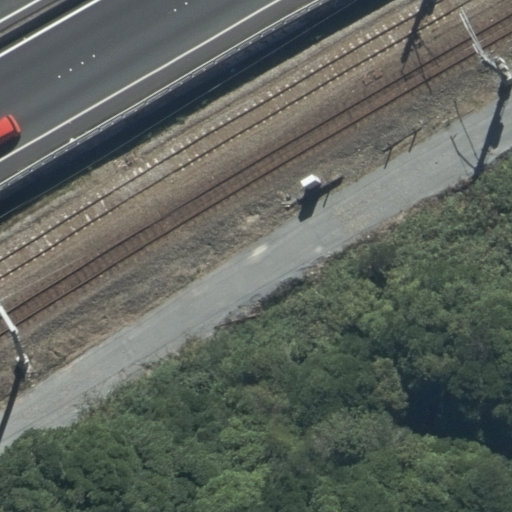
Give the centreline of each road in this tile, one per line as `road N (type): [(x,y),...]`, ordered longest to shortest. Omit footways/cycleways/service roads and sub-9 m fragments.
road 1 (track): [(511,121),(0,444)]
road 2 (trunk): [(196,0),(0,114)]
